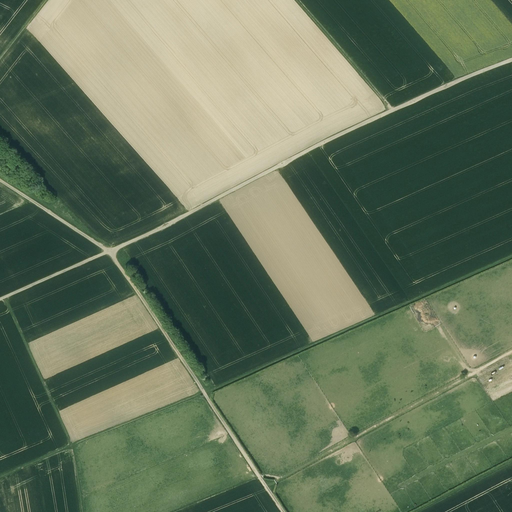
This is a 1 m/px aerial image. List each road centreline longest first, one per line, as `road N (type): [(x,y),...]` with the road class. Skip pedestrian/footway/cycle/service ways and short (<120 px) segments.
road 1 (track): [(0,299),(511,61)]
road 2 (track): [(511,256),(0,477)]
road 3 (track): [(0,178),(109,249),(283,511)]
road 4 (track): [(81,511),(68,439),(7,295)]
road 5 (track): [(392,111),(296,0)]
